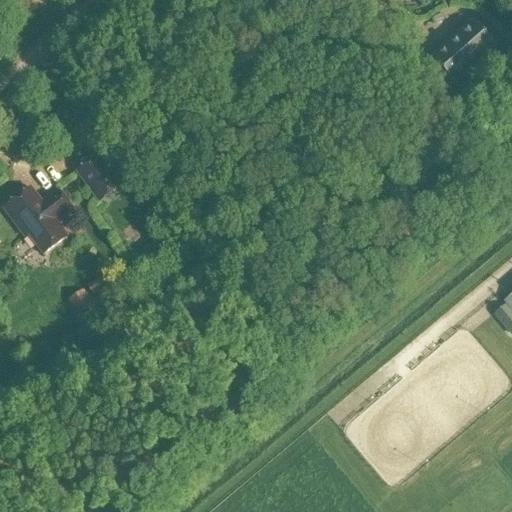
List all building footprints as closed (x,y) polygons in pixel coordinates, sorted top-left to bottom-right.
[(496,51),(471,24),(430,61),(454,88),(496,51)] [(98,158),(76,175),(99,207),(109,200),(110,202),(119,195),(118,193),(122,190),(98,158)] [(71,212),(58,194),(41,206),(31,192),(4,212),(29,245),(32,242),(43,258),(67,240),(55,224),(71,212)] [(71,300),(83,317),(116,296),(105,279),(71,300)] [(506,307),(511,314),(511,296),(503,304),(506,307)] [(511,314),(506,307),(493,318),(511,337),(511,335),(511,314)]
